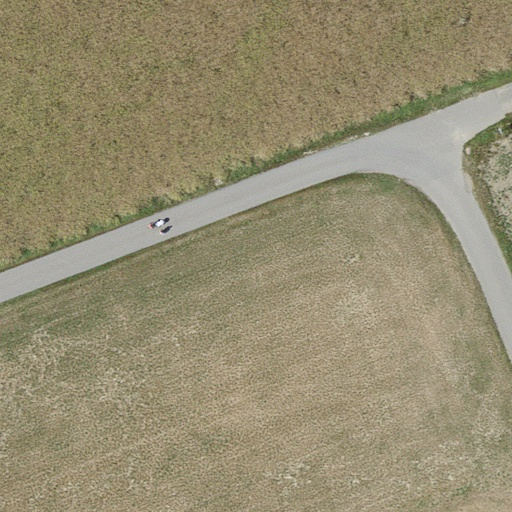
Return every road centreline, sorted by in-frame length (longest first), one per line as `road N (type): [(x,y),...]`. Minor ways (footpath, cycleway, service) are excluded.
road 1 (unclassified): [(423,150),(381,148),(0,289)]
road 2 (unclassified): [(423,150),(452,190),(511,326)]
